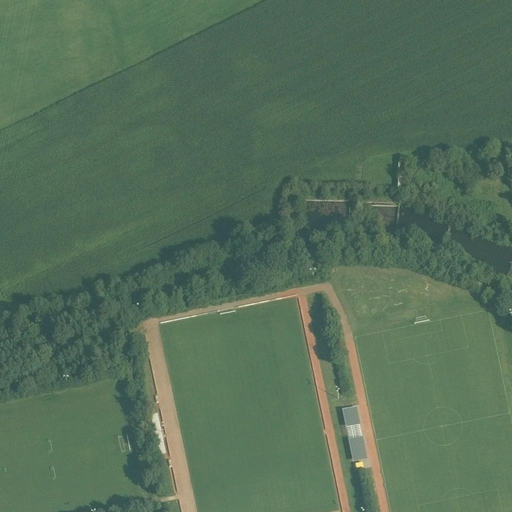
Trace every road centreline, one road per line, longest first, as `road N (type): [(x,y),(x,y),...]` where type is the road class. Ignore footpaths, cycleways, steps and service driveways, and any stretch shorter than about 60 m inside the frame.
road 1 (track): [(0,341),(315,254),(407,254),(443,265),(511,306)]
road 2 (track): [(511,147),(384,165)]
